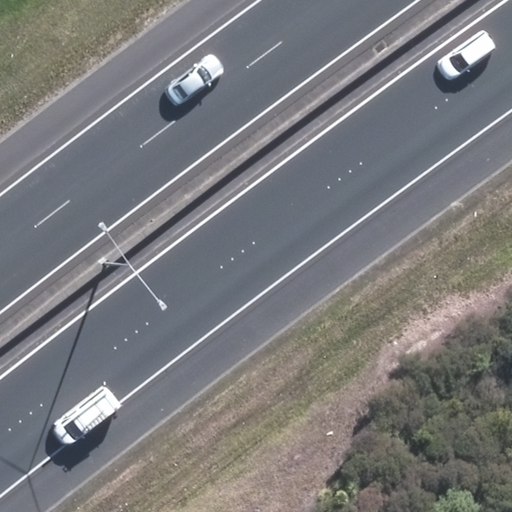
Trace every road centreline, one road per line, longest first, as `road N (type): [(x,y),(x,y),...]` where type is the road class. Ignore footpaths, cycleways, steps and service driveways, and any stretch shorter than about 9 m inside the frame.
road 1 (motorway): [(511,61),(0,441)]
road 2 (motorway): [(0,265),(363,0)]
